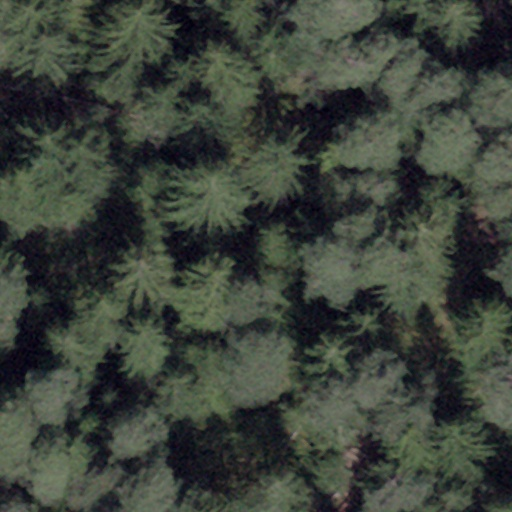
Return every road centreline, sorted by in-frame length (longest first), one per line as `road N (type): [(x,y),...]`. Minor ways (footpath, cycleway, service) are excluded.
road 1 (track): [(0,243),(36,267),(156,242),(199,253),(378,376),(448,402),(511,409)]
road 2 (track): [(511,241),(355,228),(272,210),(79,125),(37,127),(0,151)]
